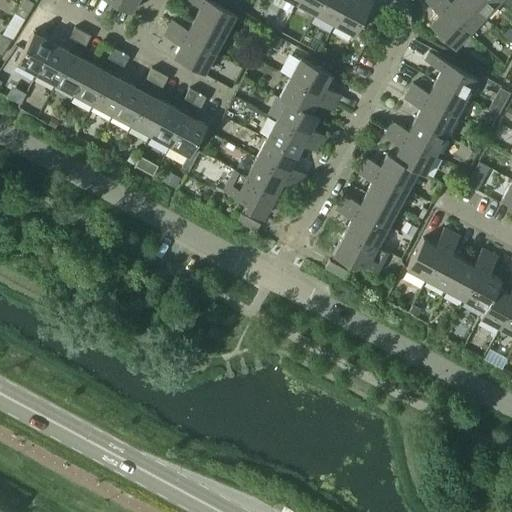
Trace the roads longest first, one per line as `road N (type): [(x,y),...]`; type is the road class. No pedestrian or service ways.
road 1 (residential): [(511,410),(0,133)]
road 2 (residential): [(290,248),(403,30),(402,0)]
road 3 (tertiary): [(217,511),(0,395)]
